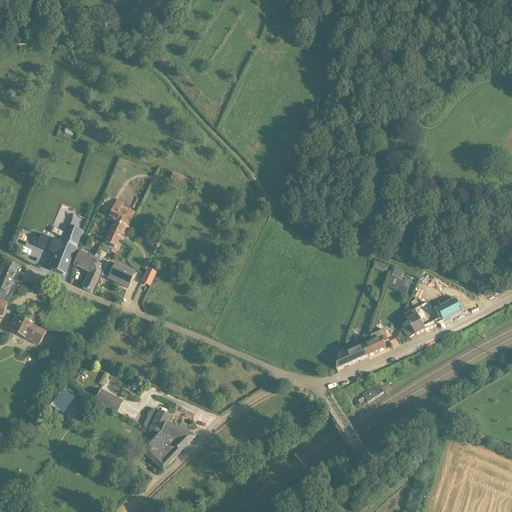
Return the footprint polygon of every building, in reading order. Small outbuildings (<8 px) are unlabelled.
[(120,211),(115,208),(108,221),(114,224),(105,244),(115,249),(124,229),(125,230),(129,222),(132,214),(121,209),(120,211)] [(71,257),(73,258),(75,251),(60,246),(61,245),(53,242),(49,251),(56,254),(50,271),(63,276),(71,257)] [(73,266),(90,274),(83,290),(91,294),(103,268),(96,265),(97,262),(79,253),(73,266)] [(43,258),(38,256),(34,264),(39,266),(43,258)] [(129,280),(131,276),(123,270),(107,264),(101,277),(128,289),(131,281),(129,280)] [(15,273),(1,268),(0,271),(0,300),(3,302),(15,273)] [(141,283),(151,288),(157,273),(148,269),(141,283)] [(407,295),(412,283),(402,280),(405,272),(395,269),(388,288),(407,295)] [(424,273),(420,280),(420,281),(420,282),(425,284),(429,276),(430,275),(429,275),(425,273),(424,272),(424,273)] [(444,296),(421,308),(416,311),(415,312),(426,332),(462,313),(465,311),(461,303),(455,300),(447,304),(447,302),(444,296)] [(416,311),(421,308),(416,301),(411,304),(416,311)] [(426,332),(415,312),(405,317),(408,323),(410,327),(405,330),(410,339),(415,336),(416,337),(426,332)] [(31,325),(16,317),(15,318),(12,325),(8,323),(7,324),(8,324),(5,329),(10,332),(38,346),(45,333),(37,329),(31,325)] [(364,350),(368,359),(387,350),(384,344),(389,342),(384,332),(372,338),(371,341),(369,348),(364,350)] [(350,366),(368,359),(364,350),(369,348),(371,341),(357,346),(356,344),(351,346),(352,349),(344,352),(341,354),(337,371),(337,372),(350,366)] [(378,386),(362,395),(367,404),(383,394),(378,386)] [(51,405),(64,415),(76,399),(63,389),(51,405)] [(100,391),(94,403),(117,414),(123,402),(100,391)] [(143,428),(149,430),(159,434),(158,435),(173,449),(174,448),(180,454),(195,438),(167,425),(171,417),(154,410),(151,412),(150,414),(149,414),(147,417),(148,418),(143,428)] [(162,472),(180,454),(174,448),(173,449),(158,435),(142,453),(162,472)]
